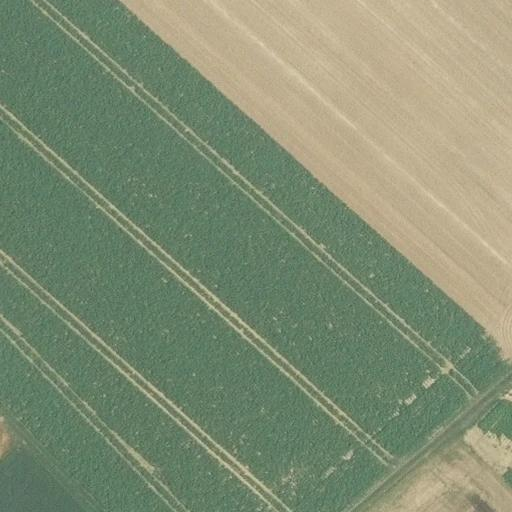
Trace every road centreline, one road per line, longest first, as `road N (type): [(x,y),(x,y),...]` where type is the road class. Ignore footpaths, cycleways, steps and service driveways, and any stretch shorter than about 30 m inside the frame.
road 1 (track): [(358,511),(511,377)]
road 2 (track): [(0,418),(88,511)]
